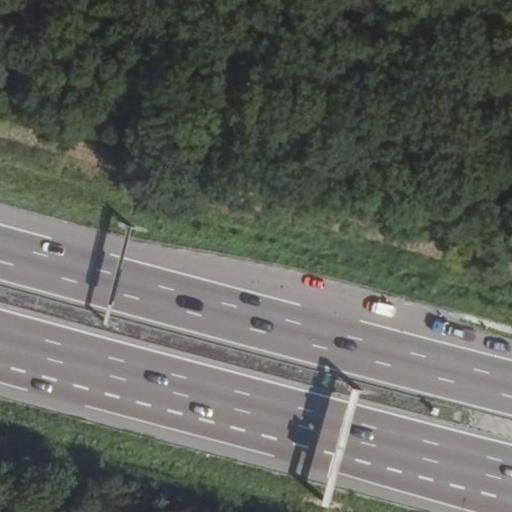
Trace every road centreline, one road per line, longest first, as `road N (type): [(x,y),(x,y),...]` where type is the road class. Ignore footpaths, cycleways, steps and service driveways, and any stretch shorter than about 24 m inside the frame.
road 1 (motorway): [(0,338),(511,476)]
road 2 (motorway): [(511,388),(0,251)]
